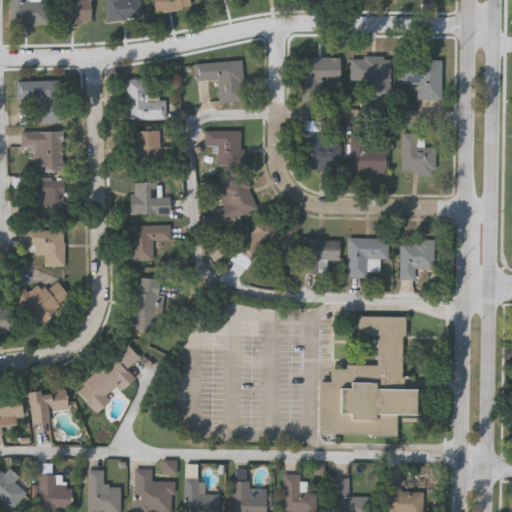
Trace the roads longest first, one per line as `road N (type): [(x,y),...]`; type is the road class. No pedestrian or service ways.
road 1 (secondary): [(484,511),(495,0)]
road 2 (residential): [(496,26),(282,24),(172,48),(0,57)]
road 3 (residential): [(96,56),(102,308),(78,348),(0,364)]
road 4 (residential): [(282,24),(282,159),(308,202),(328,212),(492,208)]
road 5 (secondary): [(471,0),(467,225)]
road 6 (secondary): [(465,287),(459,511)]
